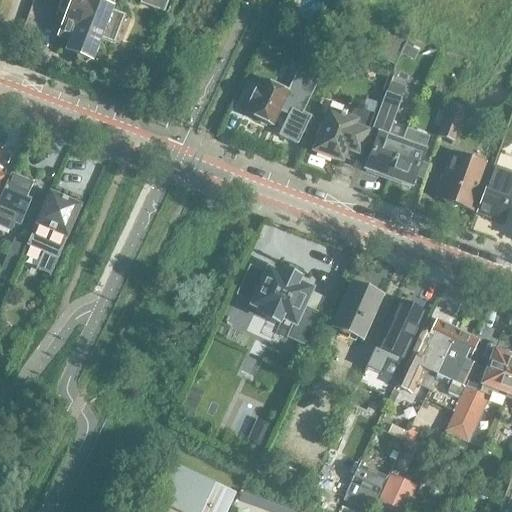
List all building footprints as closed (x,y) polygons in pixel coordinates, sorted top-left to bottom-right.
[(60,0),(56,12),(66,16),(58,38),(69,42),(65,52),(75,55),(77,62),(85,65),(91,61),(92,62),(100,41),(113,46),(124,17),(111,12),(112,9),(87,0),(60,0)] [(168,0),(136,0),(134,6),(162,16),(168,0)] [(388,35),(377,58),(393,66),(399,54),(403,45),(404,43),(388,35)] [(297,146),(310,118),(302,114),(320,77),(299,67),(286,94),(260,81),(249,105),(246,103),(241,113),(271,127),(279,112),(288,116),(278,137),(297,146)] [(388,181),(402,142),(388,137),(405,89),(389,83),(368,143),(375,145),(366,170),(374,173),(373,175),(388,181)] [(328,112),(312,153),(341,164),(346,152),(359,157),(374,117),(354,109),(350,120),(345,118),(345,117),(341,115),(340,117),(328,112)] [(438,134),(444,115),(433,111),(426,130),(438,134)] [(451,144),(462,116),(447,111),(437,139),(451,144)] [(425,150),(423,149),(402,142),(388,181),(402,186),(402,184),(410,187),(417,168),(425,150)] [(440,200),(444,202),(445,203),(446,205),(448,206),(450,206),(452,207),(453,207),(455,207),(457,207),(472,212),(488,167),(452,154),(444,175),(449,177),(440,200)] [(477,214),(503,224),(511,199),(511,192),(511,189),(511,175),(494,169),(489,184),(488,184),(477,214)] [(0,199),(0,228),(10,233),(13,224),(20,227),(36,189),(10,177),(0,199)] [(50,194),(48,194),(48,195),(35,226),(34,227),(27,245),(26,247),(57,261),(66,241),(67,239),(66,239),(79,209),(80,209),(80,208),(79,207),(68,203),(68,202),(60,199),(50,195),(50,194)] [(21,259),(26,247),(27,245),(14,240),(8,254),(21,259)] [(297,285),(299,280),(284,273),(282,277),(267,271),(265,276),(250,269),(237,295),(253,302),(251,307),(265,314),(263,318),(278,325),(280,321),(293,327),(287,338),(307,348),(321,317),(303,309),(311,291),(297,285)] [(350,283),(343,299),(330,330),(331,331),(331,330),(361,343),(361,344),(362,344),(383,298),(381,297),(381,299),(351,286),(351,284),(350,283)] [(364,369),(357,386),(383,398),(397,367),(401,359),(403,361),(411,342),(415,333),(413,332),(421,315),(412,310),(413,307),(403,302),(401,306),(399,305),(395,314),(390,312),(364,369)] [(438,377),(459,332),(436,321),(414,366),(407,362),(395,387),(411,394),(423,370),(438,377)] [(478,341),(459,332),(438,377),(453,385),(449,395),(460,400),(476,365),(468,361),(478,341)] [(505,398),(511,380),(511,357),(502,354),(502,356),(494,354),(487,374),(474,369),(462,397),(449,423),(471,434),(479,416),(488,398),(489,398),(492,392),(505,398)] [(192,387),(186,399),(198,405),(204,393),(192,387)] [(186,400),(180,412),(192,418),(197,406),(186,400)] [(257,420),(247,443),(263,450),(273,427),(257,420)] [(388,480),(395,483),(419,434),(412,430),(388,480)] [(170,464),(153,500),(178,511),(227,511),(235,494),(170,464)] [(386,479),(359,467),(348,493),(373,505),(386,479)] [(511,511),(511,480),(498,511),(511,511)]
